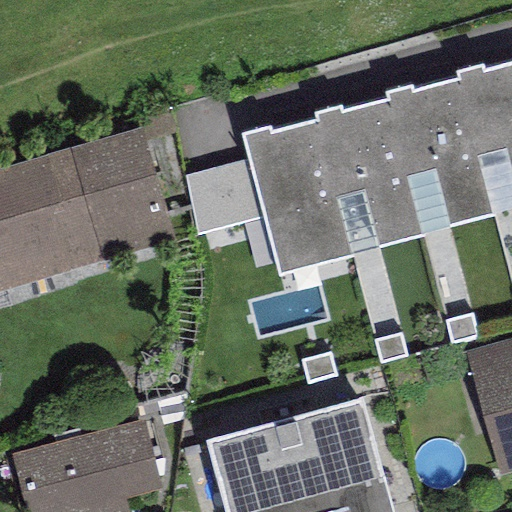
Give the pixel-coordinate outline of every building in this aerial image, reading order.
[(511,47),(454,63),(492,204),(511,198),(511,47)] [(492,204),(454,63),(382,82),(420,223),(492,204)] [(420,223),(382,82),(310,102),(348,243),(420,223)] [(348,243),(310,102),(239,121),(278,261),(348,243)] [(141,119),(0,159),(0,284),(102,255),(100,248),(172,227),(141,119)] [(511,331),(468,341),(497,462),(511,458),(511,331)] [(360,382),(206,424),(230,511),(361,511),(393,503),(360,382)] [(142,410),(11,444),(28,511),(107,511),(130,506),(126,489),(160,480),(142,410)]
